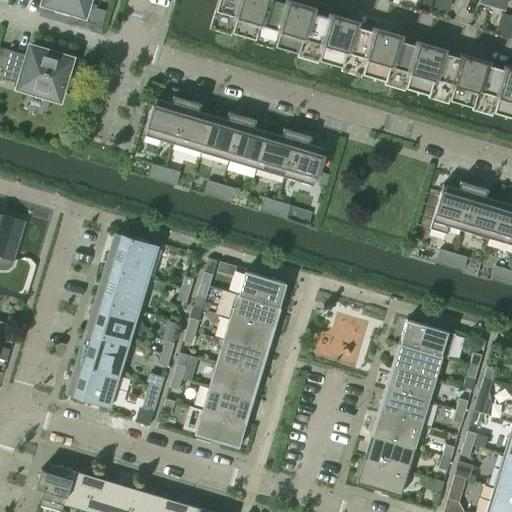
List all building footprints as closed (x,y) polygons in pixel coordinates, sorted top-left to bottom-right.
[(57,6),(56,8),(58,9),(59,7),(66,9),(66,11),(68,11),(68,10),(83,14),(87,0),(88,0),(89,0),(88,0),(43,0),(43,2),(57,6)] [(255,40),(259,24),(265,0),(217,0),(214,10),(236,16),(231,33),(255,40)] [(298,54),(303,38),(302,38),(310,11),(311,11),(312,8),(288,1),(287,3),(276,0),(265,0),(259,24),(279,30),(274,46),(298,54)] [(450,0),(434,0),(433,6),(448,10),(450,0)] [(331,17),(311,11),(310,11),(302,38),(303,38),(323,44),(318,60),(342,67),(346,52),(345,52),(353,25),(354,25),(355,22),(331,15),(331,17)] [(374,31),(354,25),(353,25),(345,52),(346,52),(366,58),(361,74),(385,81),(390,66),(389,66),(397,39),(398,39),(399,36),(375,29),(374,31)] [(418,45),(398,39),(397,39),(389,66),(390,66),(409,72),(405,88),(429,95),(433,79),(441,51),(442,51),(442,50),(418,43),(418,45)] [(65,72),(70,58),(55,54),(56,52),(54,51),(53,53),(46,51),(46,49),(44,49),(44,50),(30,46),(27,55),(9,49),(0,78),(18,83),(17,86),(32,91),(31,92),(33,93),(34,91),(41,93),(41,95),(43,96),(43,94),(58,98),(62,84),(64,85),(64,82),(62,82),(64,74),(66,75),(67,73),(65,72)] [(473,107),(477,91),(485,63),(486,63),(486,62),(462,55),(461,57),(442,51),(441,51),(433,79),(453,85),(449,100),(473,107)] [(505,69),(486,63),(485,63),(477,91),(497,97),(493,113),(511,118),(511,68),(506,67),(505,69)] [(173,143),(186,99),(172,95),(171,96),(172,96),(170,102),(155,97),(153,106),(151,105),(151,107),(146,124),(145,126),(147,126),(144,134),(173,143)] [(186,99),(173,143),(200,151),(211,114),(197,110),(199,104),(200,103),(186,99)] [(211,114),(200,151),(228,159),(241,116),(227,111),(226,112),(227,112),(225,118),(211,114)] [(256,167),(266,131),(252,126),(254,121),(255,121),(255,120),(241,116),(228,159),(256,167)] [(266,131),(256,167),(283,176),(296,132),(282,128),(282,129),(280,135),(266,131)] [(296,132),(283,176),(312,184),(322,147),(308,143),(309,137),(310,137),(310,136),(296,132)] [(148,177),(161,181),(165,167),(152,163),(148,177)] [(179,171),(165,167),(161,181),(175,185),(179,171)] [(203,194),(216,198),(221,184),(207,180),(203,194)] [(448,225),(460,229),(473,185),(459,181),(458,182),(459,182),(457,188),(442,183),(429,228),(446,233),(446,232),(448,225)] [(234,188),(221,184),(216,198),(230,202),(234,188)] [(487,237),(498,200),(484,196),(486,190),(487,189),(473,185),(460,229),(487,237)] [(258,210),(272,214),(276,200),(262,196),(258,210)] [(289,204),(276,200),(272,214),(285,218),(289,204)] [(511,244),(511,204),(498,200),(487,237),(511,244)] [(0,267),(0,268),(6,268),(10,264),(24,221),(0,213),(0,267)] [(120,233),(110,266),(149,278),(159,247),(149,244),(150,242),(120,233)] [(435,262),(448,266),(453,252),(439,248),(435,262)] [(466,256),(453,252),(448,266),(462,270),(466,256)] [(490,279),(503,283),(508,269),(494,265),(490,279)] [(149,278),(110,266),(101,298),(140,310),(149,278)] [(511,270),(508,269),(503,283),(511,285),(511,270)] [(244,270),(237,294),(278,306),(285,283),(244,270)] [(203,271),(199,283),(208,285),(211,274),(203,271)] [(183,276),(180,287),(189,290),(192,278),(183,276)] [(204,297),(208,285),(199,283),(196,295),(204,297)] [(185,302),(189,290),(180,287),(176,299),(185,302)] [(230,317),(271,329),(278,306),(237,294),(230,317)] [(91,331),(130,342),(140,310),(101,298),(91,331)] [(189,317),(185,329),(194,331),(198,320),(189,317)] [(223,340),(264,352),(271,329),(230,317),(223,340)] [(406,319),(398,342),(439,355),(440,354),(448,356),(455,333),(406,319)] [(191,343),(194,331),(185,329),(182,341),(191,343)] [(91,331),(81,363),(120,375),(130,343),(91,331)] [(164,340),(161,352),(169,354),(173,343),(164,340)] [(216,363),(257,375),(264,352),(223,340),(216,363)] [(392,365),(433,378),(439,355),(398,342),(392,365)] [(2,347),(0,352),(0,358),(6,360),(9,349),(2,347)] [(166,366),(169,354),(161,352),(157,363),(166,366)] [(472,352),(468,363),(477,366),(481,354),(472,352)] [(112,404),(120,375),(81,363),(72,396),(101,405),(102,401),(112,404)] [(175,363),(172,375),(180,377),(184,366),(175,363)] [(209,386),(250,398),(257,375),(216,363),(209,386)] [(474,378),(477,366),(468,363),(465,375),(474,378)] [(433,378),(392,365),(385,388),(426,401),(433,378)] [(486,365),(482,377),(491,380),(495,368),(486,365)] [(149,373),(146,382),(160,386),(163,377),(149,373)] [(177,389),(180,377),(172,375),(168,387),(177,389)] [(488,392),(491,380),(482,377),(479,389),(488,392)] [(160,387),(148,383),(141,407),(153,411),(160,387)] [(202,409),(243,421),(250,398),(209,386),(202,409)] [(426,401),(385,388),(378,411),(419,424),(426,401)] [(173,400),(165,398),(161,410),(170,412),(173,400)] [(458,398),(455,409),(463,412),(467,400),(458,398)] [(236,445),(243,421),(202,409),(195,433),(236,445)] [(460,424),(463,412),(455,409),(451,421),(460,424)] [(419,424),(378,411),(371,434),(412,447),(419,424)] [(511,421),(502,453),(511,456),(511,421)] [(467,430),(463,442),(472,444),(475,432),(467,430)] [(412,447),(371,434),(364,457),(405,470),(412,447)] [(468,456),(472,444),(463,442),(459,453),(468,456)] [(444,444),(441,455),(450,458),(453,446),(444,444)] [(511,456),(502,453),(492,486),(511,491),(511,456)] [(446,470),(450,458),(441,455),(437,467),(446,470)] [(398,493),(405,470),(364,457),(357,481),(398,493)] [(457,460),(453,474),(465,478),(468,479),(472,465),(457,460)] [(39,504),(60,511),(73,469),(51,463),(49,471),(40,468),(35,486),(43,489),(39,504)] [(83,509),(93,475),(73,469),(60,511),(61,511),(63,503),(83,509)] [(458,501),(465,478),(453,474),(446,498),(458,501)] [(91,511),(104,511),(114,481),(93,475),(83,509),(91,511)] [(430,490),(439,493),(443,481),(434,478),(430,490)] [(127,511),(135,488),(114,481),(104,511),(127,511)] [(511,511),(511,491),(492,486),(484,511),(511,511)] [(149,511),(155,494),(135,488),(127,511),(149,511)] [(172,511),(176,500),(155,494),(149,511),(172,511)] [(195,511),(197,506),(176,500),(172,511),(195,511)]
